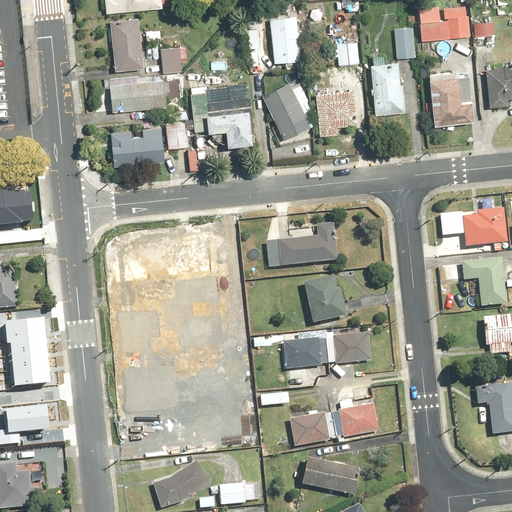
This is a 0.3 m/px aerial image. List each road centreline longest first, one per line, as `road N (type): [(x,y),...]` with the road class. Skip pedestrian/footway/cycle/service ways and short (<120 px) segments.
road 1 (residential): [(70,210),(402,175)]
road 2 (residential): [(402,175),(434,496)]
road 3 (residential): [(70,210),(99,511)]
road 4 (residential): [(48,0),(70,210)]
